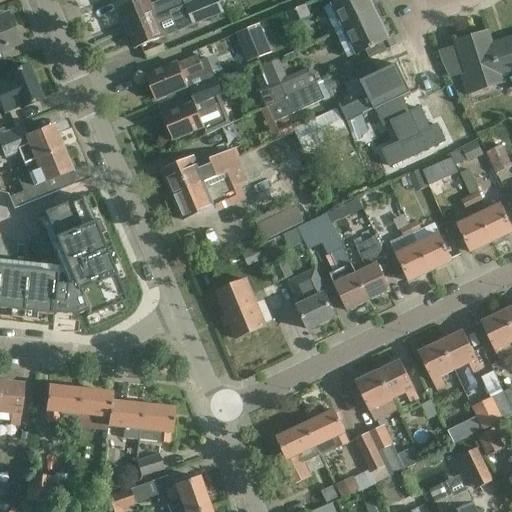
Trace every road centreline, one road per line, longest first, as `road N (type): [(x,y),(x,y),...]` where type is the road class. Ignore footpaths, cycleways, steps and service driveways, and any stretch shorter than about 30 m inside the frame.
road 1 (residential): [(175,314),(47,0)]
road 2 (residential): [(216,411),(511,271)]
road 3 (residential): [(175,314),(86,354),(0,345)]
